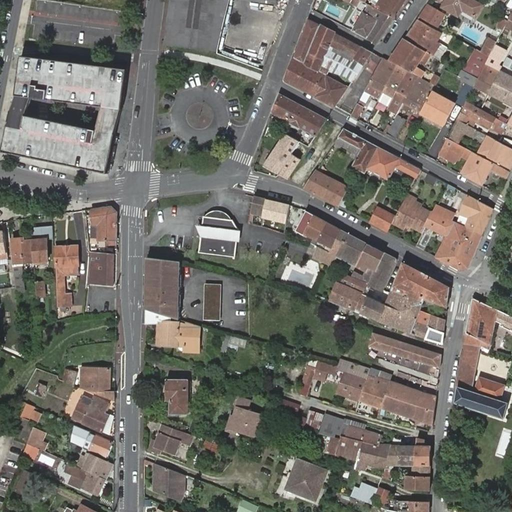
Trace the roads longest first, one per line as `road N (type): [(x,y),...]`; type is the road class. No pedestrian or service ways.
road 1 (tertiary): [(134,187),(130,511)]
road 2 (residential): [(273,81),(508,206)]
road 3 (residential): [(235,172),(471,281)]
road 4 (residential): [(437,511),(450,350),(471,281)]
road 5 (tertiary): [(155,0),(134,187)]
road 6 (residential): [(299,8),(383,53),(419,0)]
road 7 (residential): [(0,172),(75,189),(134,187)]
